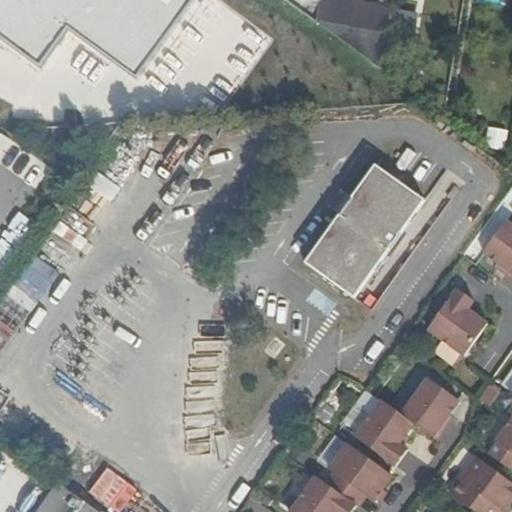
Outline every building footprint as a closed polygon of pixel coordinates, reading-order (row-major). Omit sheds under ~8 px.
[(288,0),(288,2),(314,20),(318,0),(288,0)] [(318,0),(314,20),(377,67),(388,9),(330,0),(318,0)] [(505,131),(487,127),(484,144),(502,147),(505,131)] [(358,296),(430,198),(378,160),(307,258),(358,296)] [(499,264),(511,273),(511,223),(508,221),(484,253),(499,264)] [(36,257),(13,293),(37,308),(60,272),(36,257)] [(511,279),(511,273),(499,264),(496,267),(511,279)] [(465,356),(489,324),(469,310),(475,302),(458,290),(429,329),(465,356)] [(193,336),(189,426),(220,427),(224,337),(193,336)] [(402,413),(417,424),(434,436),(450,416),(460,403),(429,379),(402,413)] [(490,381),(480,398),(494,407),(505,391),(490,381)] [(402,413),(383,400),(356,436),(395,465),(408,449),(402,443),(417,424),(402,413)] [(450,416),(434,436),(438,440),(454,419),(450,416)] [(499,445),(491,456),(511,471),(511,421),(496,442),(499,445)] [(334,473),(326,484),(351,501),(359,489),(367,496),(375,502),(376,499),(384,489),(393,477),(349,445),(330,470),(334,473)] [(0,448),(0,497),(24,470),(0,448)] [(475,511),(501,511),(504,509),(510,501),(511,503),(511,482),(478,457),(451,493),(475,511)] [(92,494),(120,511),(126,511),(142,488),(109,467),(92,494)] [(326,484),(318,477),(291,511),(354,511),(359,507),(351,501),(326,484)] [(102,511),(63,483),(42,511),(102,511)] [(351,501),(359,507),(367,496),(359,489),(351,501)] [(388,492),(384,489),(376,499),(381,503),(388,492)]
